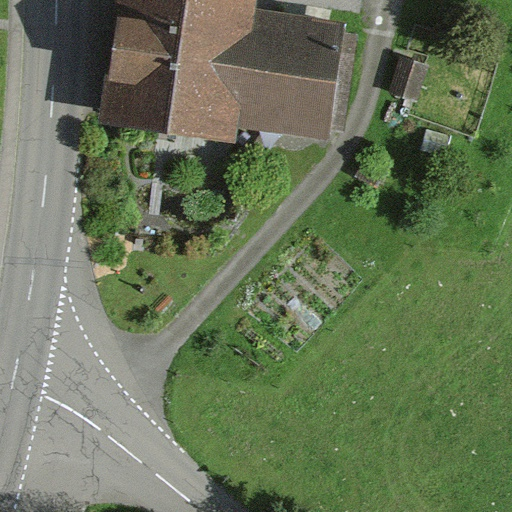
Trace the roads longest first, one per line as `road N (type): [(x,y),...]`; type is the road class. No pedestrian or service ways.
road 1 (tertiary): [(13,385),(47,0)]
road 2 (tertiary): [(13,385),(45,393),(199,511)]
